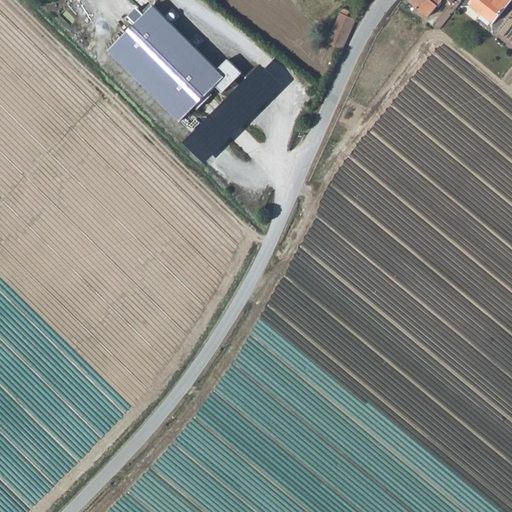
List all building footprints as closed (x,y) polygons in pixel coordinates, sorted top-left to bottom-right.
[(411,0),(411,1),(429,16),(442,0),(448,0),(452,3),(454,0),(411,0)] [(485,13),(495,21),(511,0),(473,0),(471,3),(484,14),(485,13)] [(328,42),(344,49),(357,19),(349,15),(351,10),(345,7),(342,13),(341,12),(328,42)] [(217,87),(224,95),(244,75),(229,61),(219,72),(154,8),(110,52),(182,123),(217,87)] [(191,326),(201,317),(190,307),(181,317),(191,326)]
